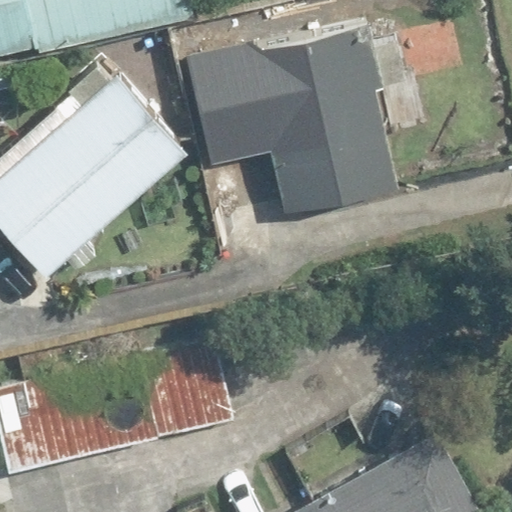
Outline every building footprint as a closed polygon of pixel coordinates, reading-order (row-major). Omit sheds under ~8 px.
[(0,0),(0,49),(37,41),(26,0),(0,0)] [(26,0),(37,41),(195,4),(194,0),(26,0)] [(212,122),(230,217),(404,184),(373,19),(253,42),(266,111),(212,122)] [(81,100),(0,171),(0,215),(50,272),(190,147),(118,67),(110,74),(97,59),(67,85),(81,100)] [(0,366),(0,410),(10,464),(241,419),(222,323),(0,366)] [(487,511),(442,430),(293,511),(487,511)]
